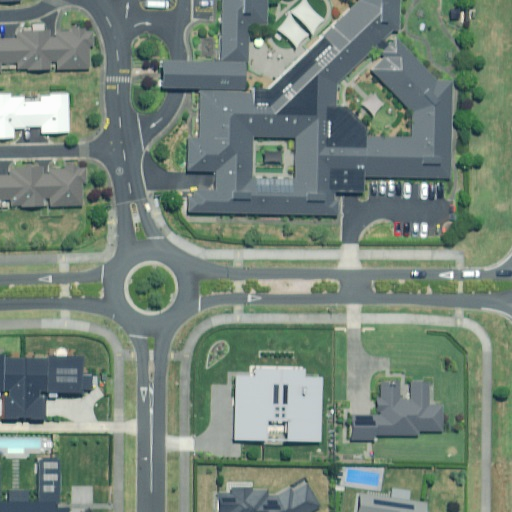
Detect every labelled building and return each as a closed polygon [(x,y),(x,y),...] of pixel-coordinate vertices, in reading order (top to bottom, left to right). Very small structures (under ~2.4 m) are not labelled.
[(208,0),(207,52),(147,51),(147,78),(191,80),(191,131),(177,131),(177,204),(329,208),(330,186),(357,187),(357,167),(444,167),(446,65),(424,65),(386,25),(386,0),(208,0)] [(52,62),(79,62),(79,39),(75,39),(74,27),(47,27),(47,33),(37,33),(36,27),(8,27),(8,33),(0,32),(0,57),(11,57),(12,64),(41,64),(41,59),(52,59),(52,62)] [(0,132),(2,132),(2,124),(34,125),(34,130),(59,130),(60,94),(35,93),(35,99),(17,99),(17,93),(0,92),(0,132)] [(0,193),(4,193),(4,200),(33,200),(33,193),(43,193),(43,200),(75,199),(75,175),(80,175),(80,160),(0,161),(0,193)] [(82,357),(0,354),(0,419),(44,421),(44,398),(81,399),(82,357)] [(233,374),(231,444),(322,446),(324,377),(307,377),(307,366),(255,365),(255,375),(233,374)] [(375,416),(351,415),(350,440),(373,441),(373,435),(417,437),(417,431),(442,432),(443,406),(431,406),(432,382),(410,381),(409,397),(402,397),(403,385),(380,384),(380,397),(376,397),(375,416)] [(0,455),(43,457),(44,436),(0,435),(0,455)] [(0,511),(66,511),(67,507),(61,507),(62,459),(37,459),(37,496),(9,495),(9,501),(0,500),(0,511)] [(233,493),(217,494),(216,511),(311,511),(321,507),(307,479),(283,492),(271,492),(271,489),(253,489),(253,486),(233,486),(233,493)] [(424,511),(426,503),(360,493),(357,511),(424,511)]
